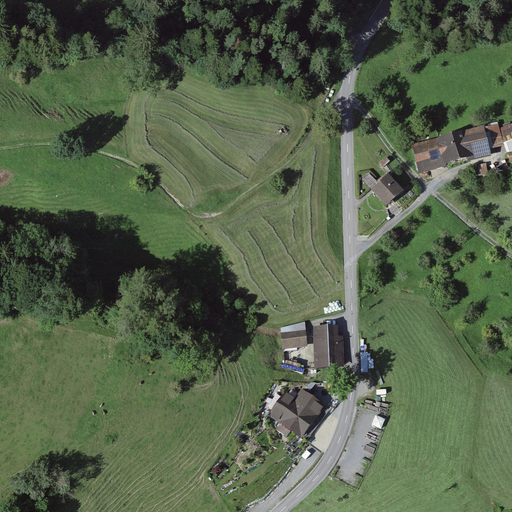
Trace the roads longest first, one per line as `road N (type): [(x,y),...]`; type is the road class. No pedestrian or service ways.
road 1 (tertiary): [(281,511),(324,468),(349,411),(348,85),(358,47),(388,0)]
road 2 (track): [(511,257),(429,190),(347,96)]
